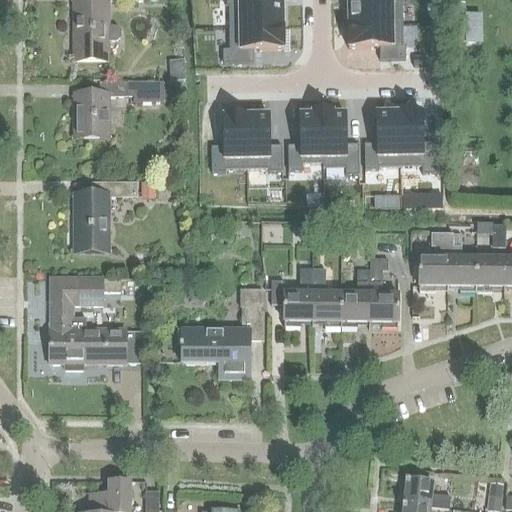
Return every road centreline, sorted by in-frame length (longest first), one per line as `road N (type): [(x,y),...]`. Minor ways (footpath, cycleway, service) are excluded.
road 1 (residential): [(316,454),(32,451)]
road 2 (residential): [(316,454),(359,404),(511,346)]
